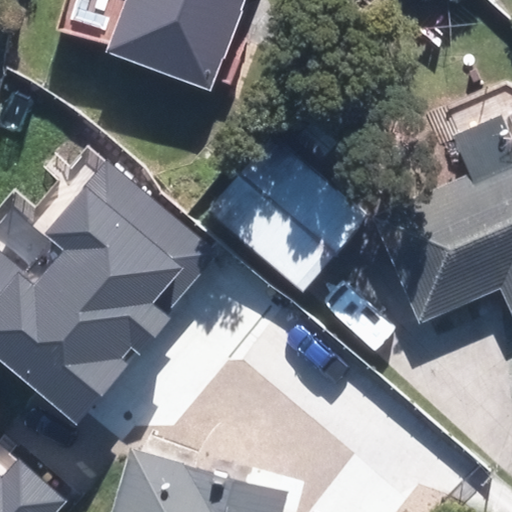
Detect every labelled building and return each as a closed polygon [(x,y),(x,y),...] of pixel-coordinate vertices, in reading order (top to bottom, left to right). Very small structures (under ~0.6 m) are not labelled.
[(77,0),(71,21),(121,37),(131,0),(77,0)] [(147,0),(129,48),(225,86),(259,0),(147,0)] [(392,219),(433,318),(511,284),(511,117),(467,136),(485,180),(392,219)] [(211,208),(300,288),(363,218),(274,138),(211,208)] [(0,361),(76,425),(173,309),(221,253),(110,160),(48,234),(68,251),(40,285),(0,251),(0,361)] [(283,511),(289,491),(140,452),(122,511),(283,511)] [(0,511),(58,511),(68,502),(19,459),(1,480),(0,478),(0,511)]
